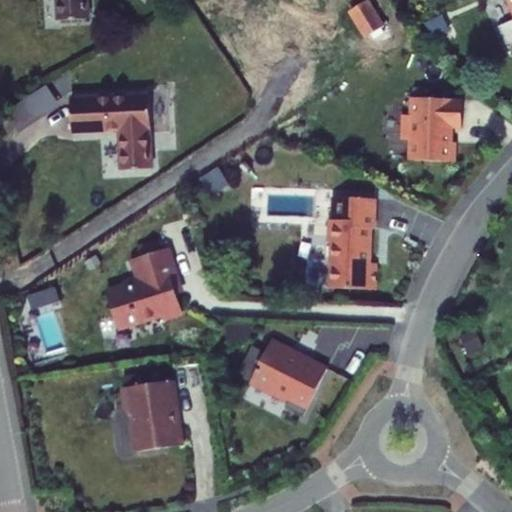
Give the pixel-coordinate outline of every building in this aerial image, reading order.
[(54,0),(55,24),(84,23),(83,0),(54,0)] [(369,38),(390,27),(375,0),(373,0),(354,10),(369,38)] [(464,99),(411,97),(410,114),(402,114),(402,139),(409,139),(408,159),(456,161),(457,142),(453,141),(453,127),(463,128),(464,99)] [(145,99),(70,101),(72,131),(117,130),(120,172),(144,170),(141,127),(147,127),(145,99)] [(376,198),(333,196),(333,219),(329,219),(328,234),(332,238),(330,287),(376,289),(377,262),(368,262),(368,253),(370,251),(371,248),(370,245),(369,243),(369,228),(375,228),(376,198)] [(155,238),(136,244),(139,255),(130,258),(136,276),(121,281),(123,285),(106,291),(119,327),(162,312),(164,318),(184,311),(177,291),(183,288),(169,245),(159,248),(155,238)] [(42,306),(63,299),(59,287),(38,295),(42,306)] [(59,310),(42,313),(46,347),(64,345),(59,310)] [(293,349),(273,338),(252,379),(289,398),(285,406),(303,416),(327,370),(292,351),(293,349)] [(175,380),(122,387),(131,451),(184,444),(175,380)]
